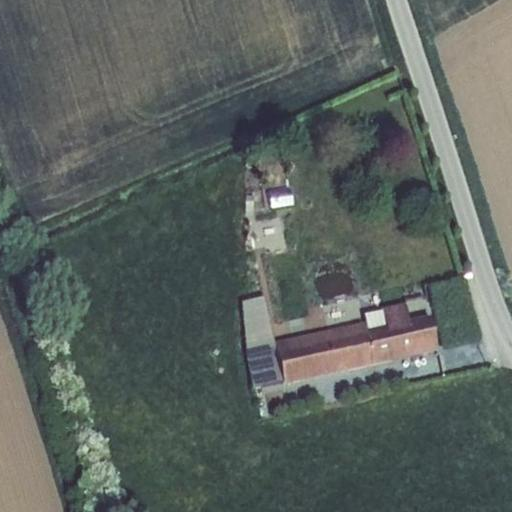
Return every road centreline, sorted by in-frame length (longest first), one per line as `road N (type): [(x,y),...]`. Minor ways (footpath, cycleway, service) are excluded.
road 1 (unclassified): [(402,0),(511,339)]
road 2 (track): [(78,511),(0,242)]
